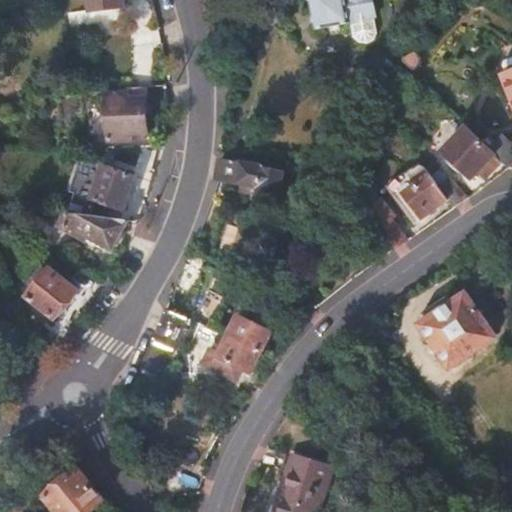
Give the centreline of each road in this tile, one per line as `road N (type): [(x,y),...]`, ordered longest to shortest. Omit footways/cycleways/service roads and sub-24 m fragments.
road 1 (residential): [(218,511),(266,407),(312,351),(486,211),(511,201)]
road 2 (residential): [(77,394),(162,243),(190,167),(181,0)]
road 3 (residential): [(140,511),(77,394)]
